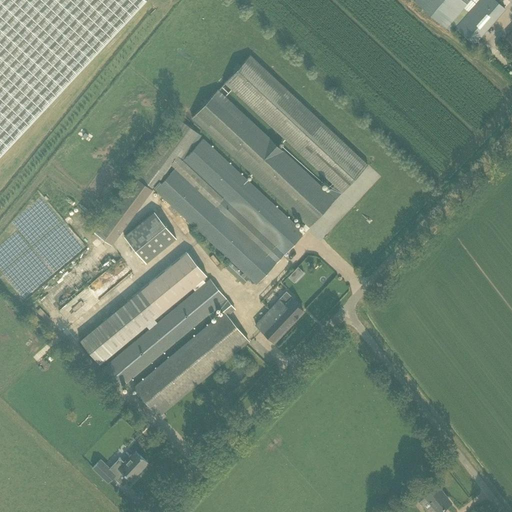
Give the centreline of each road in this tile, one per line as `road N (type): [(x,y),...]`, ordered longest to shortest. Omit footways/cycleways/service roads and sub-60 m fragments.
road 1 (unclassified): [(154,511),(346,311)]
road 2 (unclassified): [(503,511),(346,311)]
road 3 (unclassified): [(346,311),(511,128)]
